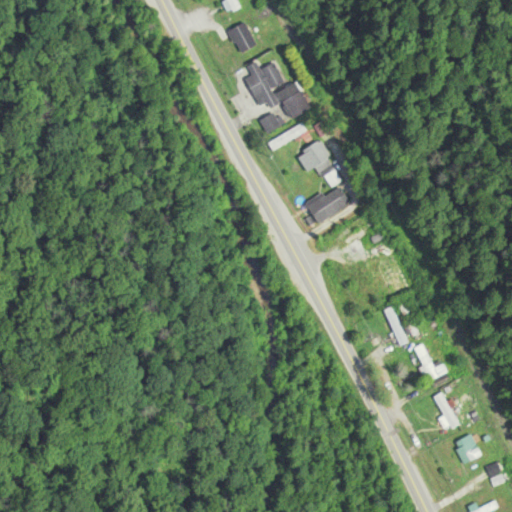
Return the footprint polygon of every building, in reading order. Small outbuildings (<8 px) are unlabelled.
[(242,8),(237,0),(227,0),(233,12),(242,8)] [(229,32),(242,54),(258,45),(244,23),(229,32)] [(312,109),(296,82),(287,87),(274,64),(262,70),(257,61),(248,66),(254,76),(245,81),(255,98),(262,93),(272,109),(283,103),(293,120),(312,109)] [(269,135),(283,126),(275,113),(261,122),(269,135)] [(330,159),(320,142),(298,155),(308,172),(330,159)] [(321,225),(351,203),(338,185),(308,207),(321,225)] [(382,261),(391,294),(408,289),(398,256),(382,261)] [(443,365),(435,369),(423,345),(416,349),(431,381),(447,373),(443,365)] [(435,398),(452,430),(461,425),(443,393),(435,398)] [(456,441),(462,463),(480,458),(474,437),(456,441)] [(489,511),(498,507),(495,501),(474,511),(489,511)]
